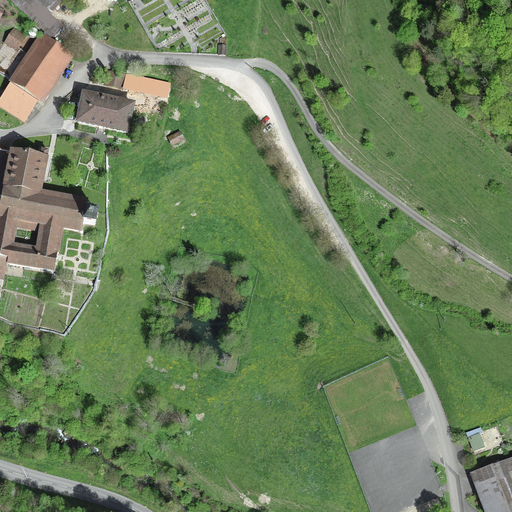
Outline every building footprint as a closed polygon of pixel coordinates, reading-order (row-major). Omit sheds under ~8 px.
[(35,39),(35,38),(36,37),(37,35),(37,34),(36,32),(35,31),(33,30),(31,30),(30,31),(28,32),(28,34),(28,36),(28,37),(30,39),(31,39),(33,39),(35,39)] [(4,43),(16,51),(24,38),(12,31),(4,43)] [(0,100),(0,106),(24,122),(69,53),(43,35),(0,100)] [(108,72),(105,87),(121,90),(124,76),(108,72)] [(77,123),(126,134),(132,107),(83,96),(77,123)] [(168,139),(172,146),(182,140),(179,134),(168,139)] [(3,188),(39,195),(47,152),(41,151),(40,157),(11,152),(6,175),(3,188)] [(86,201),(84,203),(39,195),(3,188),(1,199),(0,198),(0,217),(61,229),(78,232),(81,235),(83,233),(81,231),(82,224),(94,226),(96,214),(84,211),(86,205),(89,203),(86,201)] [(0,280),(1,281),(2,273),(6,273),(7,265),(54,272),(61,229),(0,217),(0,280)] [(511,511),(511,458),(471,475),(485,511),(511,511)]
